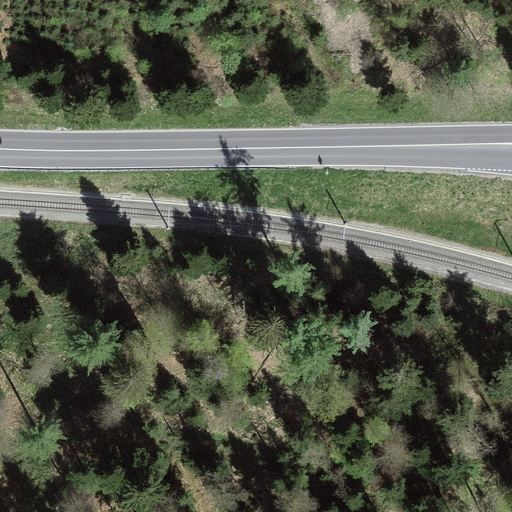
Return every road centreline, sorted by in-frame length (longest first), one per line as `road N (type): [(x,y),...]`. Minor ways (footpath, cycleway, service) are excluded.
road 1 (secondary): [(0,147),(374,146)]
road 2 (secondary): [(374,146),(511,158)]
road 3 (secondary): [(511,139),(374,146)]
